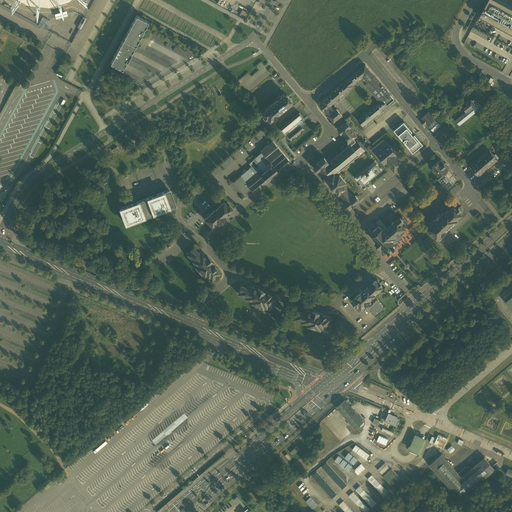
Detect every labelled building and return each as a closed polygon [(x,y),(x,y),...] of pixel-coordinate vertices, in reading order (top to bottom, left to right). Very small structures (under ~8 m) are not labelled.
[(14,0),(10,8),(11,9),(16,0),(36,0),(36,16),(37,16),(39,0),(48,1),(51,0),(56,0),(62,12),(63,14),(63,12),(59,0),(85,0),(87,1),(86,0),(14,0)] [(511,31),(511,9),(495,0),(487,0),(480,14),(511,31)] [(149,22),(137,15),(110,63),(122,70),(149,22)] [(473,26),(465,41),(510,66),(511,67),(511,35),(495,26),(489,35),(473,26)] [(370,71),(365,65),(342,84),(342,83),(331,93),(332,93),(337,100),(348,91),(348,90),(353,86),(352,85),(360,79),(380,102),(358,120),(363,126),(394,100),(390,94),(374,76),(370,71)] [(331,93),(322,101),(323,103),(321,106),(334,122),(342,115),(337,108),(332,112),(330,110),(328,108),(330,106),(337,100),(332,93),(331,93)] [(285,96),(284,94),(261,114),(266,119),(267,118),(270,122),(273,119),(273,120),(276,118),(275,117),(292,104),(291,102),(292,101),(286,95),(285,96)] [(471,99),(468,102),(465,104),(466,104),(462,106),(466,111),(475,104),(471,99)] [(466,111),(455,121),(457,124),(457,123),(459,125),(479,109),(482,107),(478,102),(475,104),(466,111)] [(429,112),(421,118),(423,120),(421,121),(424,126),(426,124),(428,126),(428,125),(434,120),(435,119),(429,112)] [(299,114),(281,129),(284,133),(286,132),(288,133),(299,124),(302,126),(305,124),(301,119),(303,118),(302,118),(299,114)] [(434,120),(428,125),(429,126),(429,127),(433,132),(441,125),(436,120),(435,121),(434,120)] [(347,121),(343,124),(341,126),(338,128),(339,129),(339,130),(342,133),(343,133),(347,138),(349,141),(348,142),(348,143),(357,135),(351,127),(347,121)] [(423,144),(404,122),(394,130),(413,153),(423,144)] [(288,133),(287,134),(292,140),(295,137),(295,136),(300,132),(304,129),(302,126),(299,124),(288,133)] [(357,135),(348,143),(350,145),(329,162),(324,157),(316,163),(317,164),(314,167),(318,172),(319,171),(326,179),(331,185),(331,186),(333,189),(333,188),(339,194),(346,202),(344,204),(348,209),(352,206),(352,207),(360,200),(355,195),(353,196),(346,188),(347,188),(344,184),(346,182),(340,174),(337,176),(334,173),(337,171),(338,172),(360,153),(365,149),(357,139),(356,140),(354,138),(357,135)] [(384,139),(371,149),(377,156),(378,155),(389,146),(384,139)] [(245,182),(245,183),(252,191),(266,180),(267,181),(274,175),(278,172),(277,170),(289,161),(272,141),(260,151),(261,152),(265,157),(262,159),(269,168),(264,172),(261,174),(259,171),(245,182)] [(389,146),(378,155),(385,163),(396,154),(389,145),(389,146)] [(489,150),(470,166),(479,176),(497,160),(489,150)] [(251,167),(240,176),(245,182),(259,171),(258,170),(260,168),(264,172),(269,168),(262,159),(265,157),(261,152),(253,159),(259,166),(256,168),(251,162),(249,164),(251,167)] [(404,165),(396,155),(397,154),(396,154),(385,163),(385,164),(386,163),(394,172),(397,169),(398,170),(404,165)] [(440,160),(439,160),(436,163),(432,166),(439,175),(440,175),(443,172),(444,173),(447,170),(449,169),(446,166),(446,165),(443,162),(441,159),(440,160)] [(374,161),(355,178),(357,181),(358,180),(363,186),(382,170),(374,161)] [(441,176),(438,179),(447,190),(454,184),(445,173),(441,176)] [(240,176),(233,182),(245,196),(252,191),(245,183),(245,182),(240,176)] [(170,189),(169,190),(163,192),(169,209),(175,207),(177,206),(170,189)] [(163,192),(146,198),(153,215),(169,209),(163,192)] [(143,199),(138,202),(144,218),(153,215),(146,198),(143,199)] [(144,218),(138,202),(120,208),(127,225),(144,218)] [(228,206),(223,202),(215,210),(214,209),(210,214),(209,213),(206,216),(207,217),(204,219),(212,227),(216,222),(218,224),(226,217),(225,216),(233,209),(229,205),(228,206)] [(448,209),(444,213),(443,212),(441,214),(436,218),(433,220),(434,222),(432,224),(427,228),(435,238),(436,237),(437,239),(438,238),(441,236),(442,235),(445,233),(444,233),(447,231),(447,230),(458,220),(457,219),(463,215),(460,211),(461,210),(459,208),(457,209),(454,206),(449,210),(448,209)] [(395,222),(394,221),(392,223),(392,224),(387,228),(395,237),(399,233),(405,228),(404,226),(406,224),(403,221),(405,219),(402,216),(401,218),(400,217),(395,222)] [(382,228),(379,225),(370,232),(373,236),(377,241),(375,242),(380,247),(381,246),(385,251),(386,250),(389,252),(390,253),(390,252),(391,252),(391,251),(391,250),(393,248),(393,249),(394,249),(395,249),(395,248),(395,247),(395,246),(393,244),(394,243),(392,240),(395,238),(395,237),(387,228),(386,227),(383,229),(382,228)] [(399,233),(395,237),(395,238),(396,238),(392,240),(394,243),(402,237),(399,233)] [(194,247),(190,250),(190,251),(187,254),(193,260),(193,261),(197,265),(195,267),(204,276),(205,277),(206,276),(208,277),(209,276),(212,279),(215,276),(216,277),(218,275),(218,274),(220,272),(217,268),(217,267),(207,256),(206,256),(202,252),(201,253),(200,251),(198,252),(194,247)] [(363,290),(355,297),(352,301),(357,306),(358,305),(361,309),(365,305),(366,306),(369,304),(368,303),(368,302),(370,301),(371,300),(370,299),(376,294),(382,288),(383,288),(381,286),(382,285),(377,279),(376,280),(372,282),(373,283),(369,287),(368,286),(363,290)] [(257,288),(251,286),(250,287),(248,286),(247,288),(241,285),(239,289),(240,289),(238,293),(246,297),(245,298),(251,300),(250,302),(262,308),(262,307),(263,308),(264,306),(266,307),(267,306),(270,308),(272,303),(273,304),(274,301),(275,297),(270,295),(270,294),(267,293),(268,293),(257,288)] [(377,300),(373,304),(370,301),(368,302),(371,305),(368,308),(375,317),(384,309),(377,300)] [(324,314),(312,310),(312,311),(306,309),(306,310),(303,310),(303,311),(296,309),(295,314),(294,318),(302,321),(302,322),(308,324),(308,325),(320,329),(321,329),(322,328),(324,328),(324,327),(328,328),(330,324),(331,321),(332,317),(326,315),(323,314),(324,314)] [(363,421),(345,400),(337,407),(338,408),(336,410),(337,411),(339,410),(350,422),(348,423),(349,425),(351,424),(355,428),(363,421)] [(397,417),(388,413),(386,420),(387,420),(386,422),(397,426),(400,419),(397,418),(397,417)] [(415,452),(420,454),(427,438),(421,436),(415,433),(408,449),(415,452)] [(434,443),(443,447),(447,438),(438,434),(434,443)] [(379,435),(377,441),(387,445),(389,438),(379,435)] [(355,444),(352,451),(368,459),(371,453),(355,444)] [(290,452),(293,455),(300,449),(297,445),(290,452)] [(349,452),(345,458),(355,464),(358,459),(349,452)] [(441,453),(429,464),(460,499),(495,469),(496,470),(501,466),(497,462),(492,466),(484,456),(469,469),(466,466),(458,472),(441,453)] [(349,471),(353,466),(339,455),(335,460),(349,471)] [(459,467),(471,459),(469,455),(457,463),(459,467)] [(348,484),(328,462),(322,466),(343,489),(348,484)] [(386,462),(378,469),(382,474),(390,467),(386,462)] [(362,463),(354,470),(358,475),(366,467),(362,463)] [(393,468),(383,476),(392,486),(401,477),(393,468)] [(333,498),(338,493),(317,471),(312,475),(333,498)] [(384,496),(389,492),(372,474),(367,479),(384,496)] [(372,507),(377,503),(361,485),(356,489),(372,507)] [(238,496),(234,499),(237,504),(240,502),(244,507),(246,505),(238,496)] [(311,496),(306,501),(313,509),(318,504),(311,496)]
